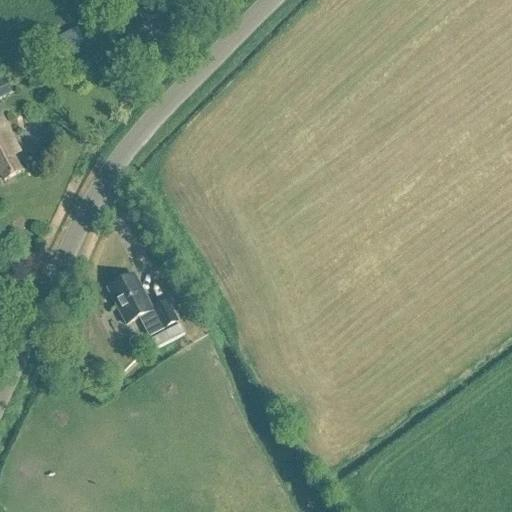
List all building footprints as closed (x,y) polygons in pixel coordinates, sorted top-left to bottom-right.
[(162,23),(154,9),(137,18),(146,33),(162,23)] [(78,31),(43,49),(53,69),(96,46),(89,34),(82,38),(78,31)] [(4,183),(20,175),(12,159),(19,155),(1,119),(0,119),(0,178),(1,178),(4,183)] [(134,279),(108,293),(126,328),(140,321),(149,340),(178,325),(167,305),(152,313),(134,279)] [(178,327),(151,341),(154,347),(156,350),(178,338),(182,336),(178,327)]
